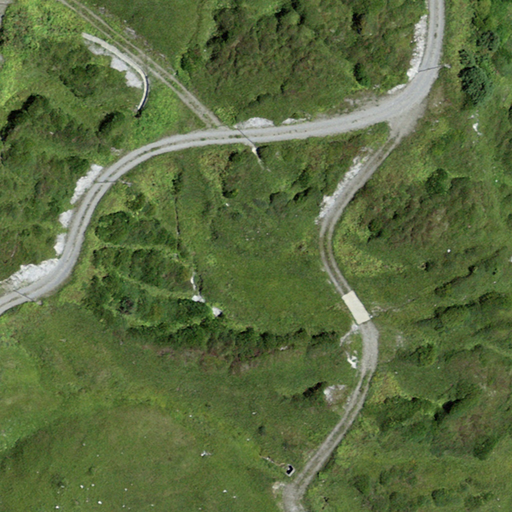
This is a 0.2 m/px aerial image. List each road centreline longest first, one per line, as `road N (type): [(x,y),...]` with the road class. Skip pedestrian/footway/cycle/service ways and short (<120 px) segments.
road 1 (track): [(0,300),(70,274),(100,178),(184,137),(422,107),(448,27),(445,0)]
road 2 (track): [(40,0),(124,38),(231,133)]
